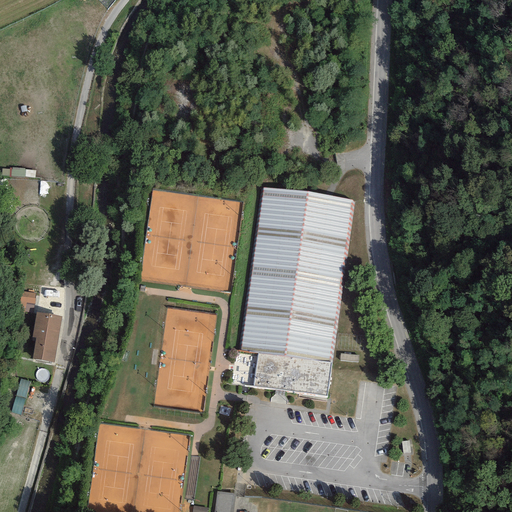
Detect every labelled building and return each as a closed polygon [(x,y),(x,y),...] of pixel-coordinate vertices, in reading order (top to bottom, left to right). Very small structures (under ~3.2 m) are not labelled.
[(325,397),(353,200),(263,188),(240,350),(258,353),(253,387),(325,397)] [(36,294),(21,293),(20,304),(35,305),(36,294)] [(62,317),(36,312),(32,338),(37,339),(33,359),(54,363),(62,317)] [(19,379),(13,411),(22,413),(28,381),(19,379)] [(402,452),(409,451),(407,439),(399,441),(402,452)] [(213,511),(230,511),(232,493),(216,491),(213,511)]
